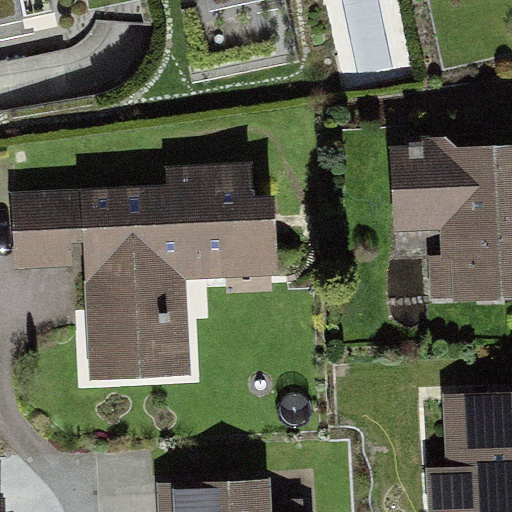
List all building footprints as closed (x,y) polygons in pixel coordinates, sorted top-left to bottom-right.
[(51,0),(0,0),(0,55),(60,43),(51,0)] [(511,148),(395,150),(396,242),(447,242),(448,306),(511,305),(511,148)] [(174,193),(26,205),(31,272),(101,266),(110,381),(190,374),(183,286),(271,279),(262,168),(172,176),(174,193)] [(447,511),(511,511),(511,383),(439,388),(447,511)] [(267,492),(164,493),(164,511),(308,511),(308,508),(268,509),(267,492)]
